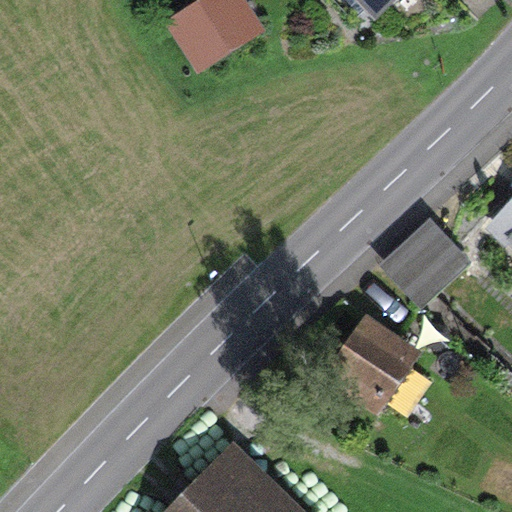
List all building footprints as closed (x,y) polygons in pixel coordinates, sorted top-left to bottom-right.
[(260,0),(206,0),(177,17),(211,74),(280,33),(260,0)] [(372,0),(395,25),(422,0),(372,0)] [(511,200),(490,226),(511,245),(511,200)] [(482,264),(439,218),(390,263),(433,309),(482,264)] [(432,356),(373,317),(329,384),(387,423),(432,356)] [(312,511),(244,443),(175,511),(312,511)]
